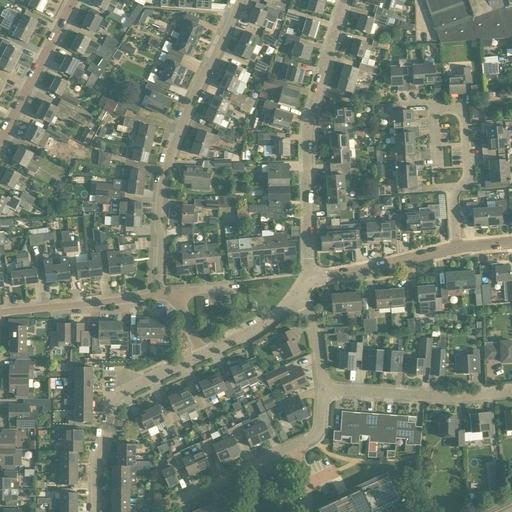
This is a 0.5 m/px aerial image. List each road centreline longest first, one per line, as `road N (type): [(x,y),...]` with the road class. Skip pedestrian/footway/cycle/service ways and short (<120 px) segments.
road 1 (residential): [(157,291),(159,215),(178,128),(239,0)]
road 2 (residential): [(308,279),(306,145),(344,0)]
road 3 (residential): [(201,351),(111,397),(95,456),(96,511)]
road 4 (residential): [(163,511),(318,434),(324,391)]
road 5 (residential): [(456,247),(462,112),(434,110),(433,148)]
road 6 (residential): [(511,392),(456,398),(324,391)]
road 7 (residential): [(0,302),(157,291)]
road 8 (residential): [(0,139),(72,0)]
road 9 (residential): [(308,279),(456,247)]
